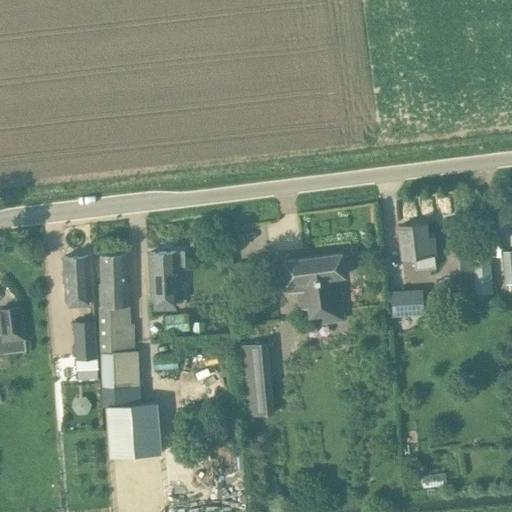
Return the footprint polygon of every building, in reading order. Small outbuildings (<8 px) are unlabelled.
[(399,225),(403,257),(414,256),(416,269),(435,266),(431,237),(426,237),(424,222),(399,225)] [(511,250),(501,251),(503,272),(504,284),(511,283),(511,250)] [(151,301),(152,301),(153,309),(176,308),(176,300),(177,300),(176,266),(185,265),(184,251),(176,251),(176,252),(149,253),(151,301)] [(283,261),(286,283),(296,281),(299,306),(309,306),(310,315),(323,315),(324,321),(343,319),(337,276),(343,275),(340,253),(283,261)] [(99,283),(100,305),(101,386),(139,385),(136,350),(133,350),(133,323),(129,323),(128,305),(127,282),(126,282),(125,254),(100,255),(101,283),(99,283)] [(87,255),(63,257),(66,301),(68,301),(67,306),(88,305),(88,299),(90,299),(87,255)] [(473,269),(475,294),(492,292),(490,268),(473,269)] [(390,293),(392,315),(422,313),(420,291),(390,293)] [(0,307),(0,328),(2,342),(26,339),(21,304),(0,307)] [(186,313),(164,315),(166,332),(188,330),(186,313)] [(94,320),(73,321),(76,359),(77,379),(97,377),(97,358),(94,320)] [(268,341),(238,345),(244,416),(274,413),(268,341)] [(156,401),(105,405),(109,457),(160,453),(156,401)]
